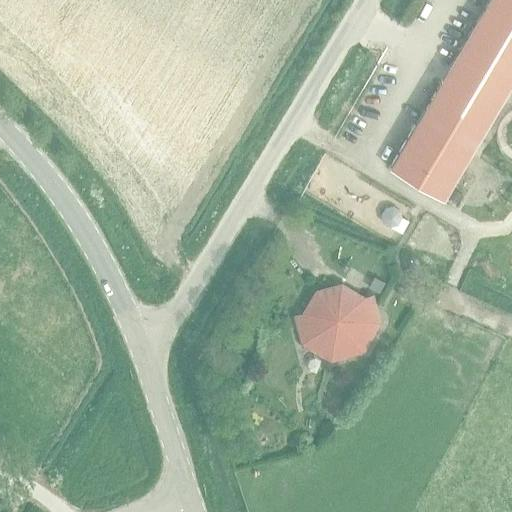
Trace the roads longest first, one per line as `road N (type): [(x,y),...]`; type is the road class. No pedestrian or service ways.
road 1 (unclassified): [(138,339),(166,324),(364,0)]
road 2 (tertiary): [(138,339),(46,179),(0,129)]
road 3 (tertiary): [(110,460),(153,392),(138,339)]
